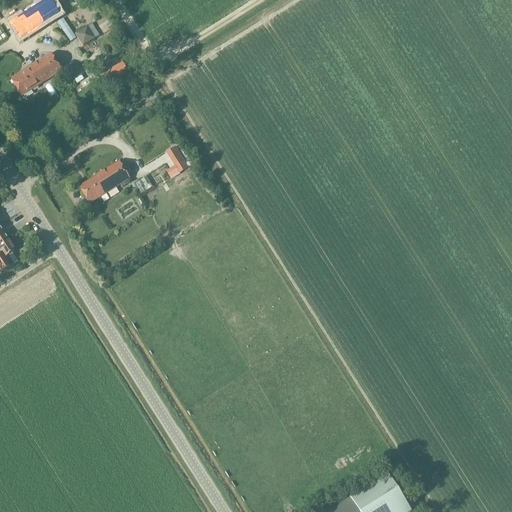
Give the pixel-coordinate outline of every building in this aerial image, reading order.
[(52,0),(18,22),(27,38),(67,13),(58,0),(52,0)] [(21,96),(61,71),(50,54),(10,79),(21,96)] [(106,85),(127,72),(121,62),(100,75),(106,85)] [(179,174),(189,168),(175,147),(165,153),(179,174)] [(89,204),(129,179),(118,162),(78,188),(89,204)] [(6,239),(0,242),(0,252),(1,254),(0,253),(0,272),(0,273),(17,262),(12,254),(15,252),(6,239)] [(410,511),(387,474),(326,511),(410,511)]
